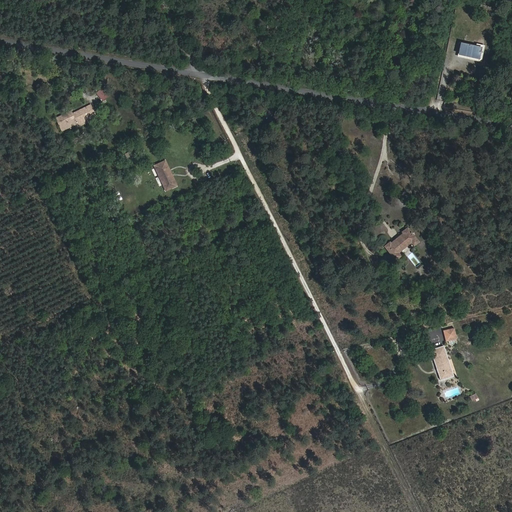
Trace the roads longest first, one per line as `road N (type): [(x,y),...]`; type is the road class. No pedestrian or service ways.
road 1 (track): [(420,511),(162,0)]
road 2 (unclassified): [(0,40),(511,123)]
